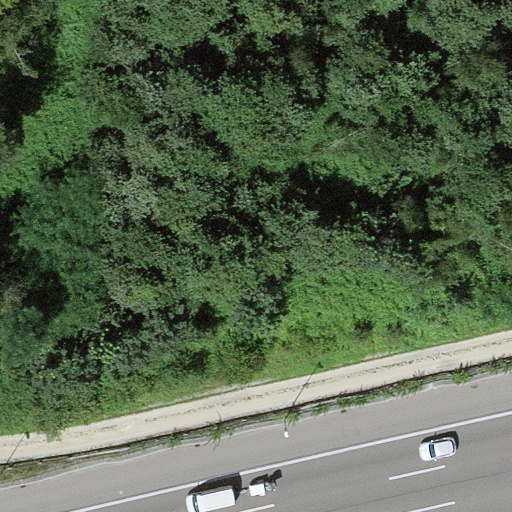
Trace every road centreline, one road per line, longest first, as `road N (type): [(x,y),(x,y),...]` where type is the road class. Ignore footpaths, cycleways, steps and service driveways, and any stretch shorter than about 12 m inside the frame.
road 1 (track): [(511,345),(116,430),(0,446)]
road 2 (motorway): [(511,470),(327,511)]
